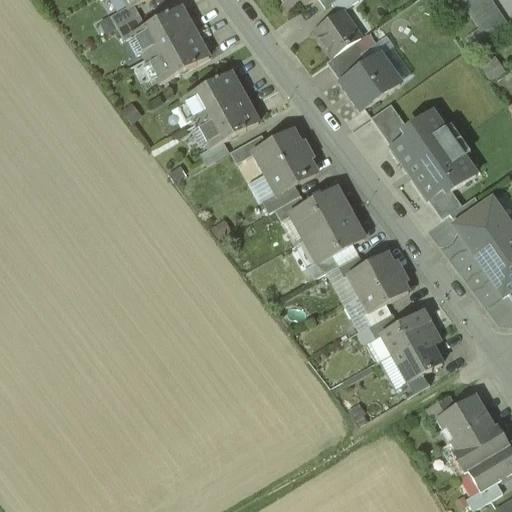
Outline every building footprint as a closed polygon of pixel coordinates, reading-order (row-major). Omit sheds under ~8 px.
[(123,0),(129,9),(130,12),(134,10),(151,0),(123,0)] [(277,0),(286,13),(300,3),(305,10),(317,2),(319,0),(277,0)] [(319,0),(317,2),(324,12),(331,7),(340,0),(319,0)] [(340,0),(331,7),(338,16),(341,14),(358,3),(356,0),(340,0)] [(485,0),(457,0),(486,41),(505,28),(485,0)] [(130,12),(129,9),(110,20),(117,32),(140,19),(134,10),(130,12)] [(146,30),(132,38),(132,39),(145,63),(194,36),(180,11),(146,30)] [(338,16),(313,33),(333,62),(355,46),(360,42),(341,14),(338,16)] [(140,19),(117,32),(124,44),(132,39),(132,38),(146,30),(140,19)] [(194,36),(145,63),(160,88),(208,61),(194,36)] [(333,62),(326,67),(339,85),(368,64),(355,46),(333,62)] [(368,64),(339,85),(359,114),(398,86),(378,57),(368,64)] [(231,77),(181,104),(195,129),(244,101),(231,77)] [(244,101),(195,129),(208,153),(209,155),(223,147),(259,127),(244,101)] [(390,108),(370,122),(391,152),(411,138),(407,133),(390,108)] [(407,133),(411,138),(391,152),(428,204),(447,190),(451,195),(475,178),(432,116),(407,133)] [(267,149),(254,157),(254,158),(265,178),(304,156),(293,135),(267,149)] [(262,138),(230,156),(236,168),(254,158),(254,157),(267,149),(262,138)] [(208,153),(200,158),(206,169),(229,157),(223,147),(209,155),(208,153)] [(304,156),(265,178),(276,197),(277,199),(294,189),(316,177),(304,156)] [(294,189),(277,199),(276,197),(262,205),(268,217),(275,214),(300,200),(294,189)] [(447,190),(428,204),(441,224),(449,219),(461,210),(451,195),(447,190)] [(306,210),(290,219),(291,219),(304,243),(350,218),(336,193),(306,210)] [(300,200),(275,214),(281,225),(291,219),(290,219),(306,210),(300,200)] [(461,210),(449,219),(456,228),(481,211),(474,201),(461,210)] [(456,228),(453,230),(461,242),(464,240),(467,245),(464,247),(483,273),(486,271),(491,278),(488,280),(502,301),(507,298),(511,294),(511,233),(491,204),(481,211),(456,228)] [(350,218),(304,243),(317,266),(318,267),(332,259),(363,242),(350,218)] [(364,269),(347,278),(348,279),(359,299),(398,278),(386,257),(364,269)] [(332,259),(318,267),(317,266),(307,271),(314,283),(338,269),(332,259)] [(358,259),(337,271),(343,282),(348,279),(347,278),(364,269),(358,259)] [(398,278),(359,299),(368,316),(369,317),(385,308),(407,295),(398,278)] [(385,308),(369,317),(368,316),(364,319),(370,330),(391,318),(385,308)] [(398,328),(380,338),(380,339),(391,359),(434,335),(423,314),(398,328)] [(370,330),(368,331),(375,343),(380,339),(380,338),(398,328),(393,317),(391,318),(370,330)] [(434,335),(392,358),(407,386),(423,378),(431,374),(430,373),(441,367),(431,350),(439,345),(434,335)] [(429,389),(423,378),(407,386),(400,390),(407,402),(429,389)] [(509,451),(496,430),(494,431),(475,399),(455,411),(435,423),(436,424),(442,434),(446,432),(453,444),(449,446),(454,455),(451,457),(453,460),(457,458),(461,466),(464,464),(470,474),(509,451)] [(448,400),(426,414),(433,426),(436,424),(435,423),(455,411),(448,400)] [(470,474),(467,476),(479,496),(480,497),(496,487),(511,477),(511,455),(509,451),(470,474)] [(496,487),(480,497),(479,496),(466,504),(470,511),(477,511),(502,498),(496,487)]
